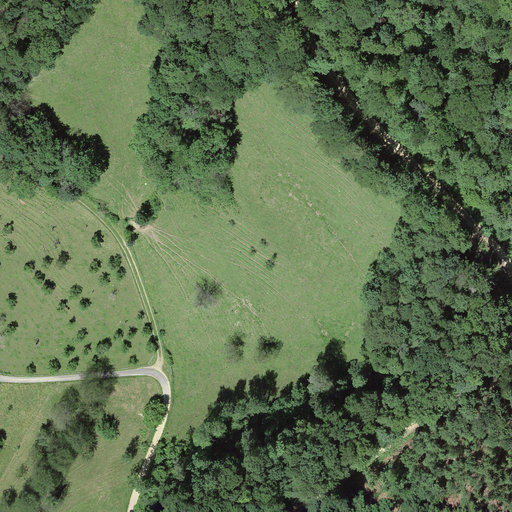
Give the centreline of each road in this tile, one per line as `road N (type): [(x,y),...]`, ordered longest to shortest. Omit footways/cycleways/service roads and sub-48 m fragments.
road 1 (track): [(511,283),(497,254),(316,61),(298,0)]
road 2 (track): [(159,377),(162,353),(117,237),(9,120)]
road 3 (track): [(293,511),(482,380),(511,346)]
road 4 (track): [(163,381),(147,373),(0,379)]
